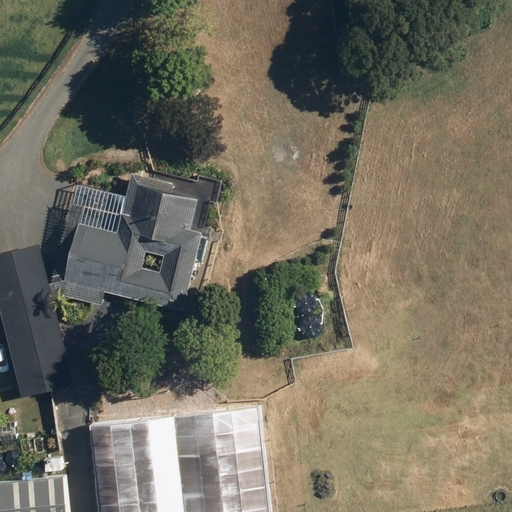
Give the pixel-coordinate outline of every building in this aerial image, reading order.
[(180,191),(182,180),(135,171),(125,224),(75,214),(59,294),(107,304),(110,292),(174,305),(176,297),(192,300),(206,231),(196,229),(203,195),(180,191)] [(79,383),(42,243),(0,253),(0,295),(27,397),(79,383)] [(272,511),(262,406),(95,424),(104,511),(272,511)] [(18,420),(0,422),(0,440),(20,438),(18,420)] [(73,511),(70,474),(0,480),(0,511),(73,511)]
